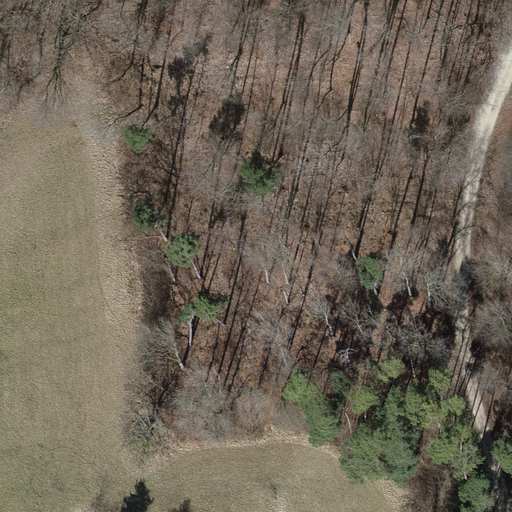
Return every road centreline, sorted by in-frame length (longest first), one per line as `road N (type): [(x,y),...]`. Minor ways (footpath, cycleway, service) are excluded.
road 1 (track): [(511,492),(492,433),(468,296),(486,146),(511,77)]
road 2 (track): [(140,0),(0,76)]
